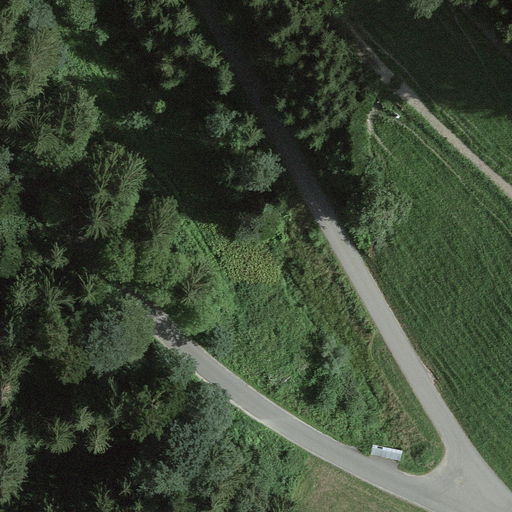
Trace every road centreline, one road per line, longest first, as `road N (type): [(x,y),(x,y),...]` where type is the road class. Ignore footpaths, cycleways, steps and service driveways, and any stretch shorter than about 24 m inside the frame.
road 1 (unclassified): [(487,511),(460,450),(207,0)]
road 2 (unclassified): [(0,159),(145,313),(229,385),(331,455),(453,511)]
road 3 (track): [(320,0),(511,188)]
